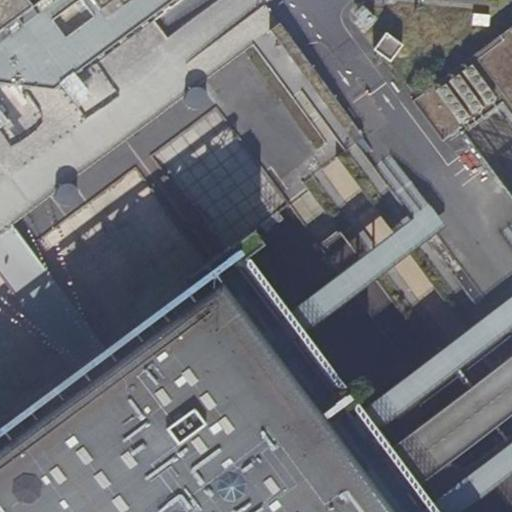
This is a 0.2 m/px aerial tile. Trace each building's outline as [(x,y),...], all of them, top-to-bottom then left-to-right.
[(0,0),(0,59),(20,85),(53,89),(174,0),(0,0)] [(407,30),(391,22),(381,41),(397,49),(407,30)] [(511,25),(423,94),(433,110),(511,215),(511,25)] [(0,83),(20,85),(0,59),(0,83)] [(210,92),(210,89),(209,87),(208,84),(206,82),(204,80),(202,79),(199,79),(196,79),(193,80),(191,82),(189,84),(188,87),(188,89),(188,92),(189,95),(190,97),(192,99),(195,100),(197,101),(200,101),(205,99),(207,97),(209,95),(210,92)] [(511,336),(369,146),(308,189),(511,461),(511,336)] [(60,181),(59,184),(58,186),(58,189),(59,192),(61,194),(63,196),(65,197),(68,198),(70,198),(73,197),(76,196),(78,194),(79,192),(80,189),(80,187),(80,184),(79,181),(77,179),(75,178),(72,176),(69,176),(67,176),(64,177),(62,179),(60,181)] [(0,511),(419,511),(341,407),(349,402),(373,384),(363,372),(340,389),(332,395),(234,265),(242,258),(264,241),(254,226),(221,251),(212,258),(204,264),(195,271),(204,283),(0,435),(0,511)]
